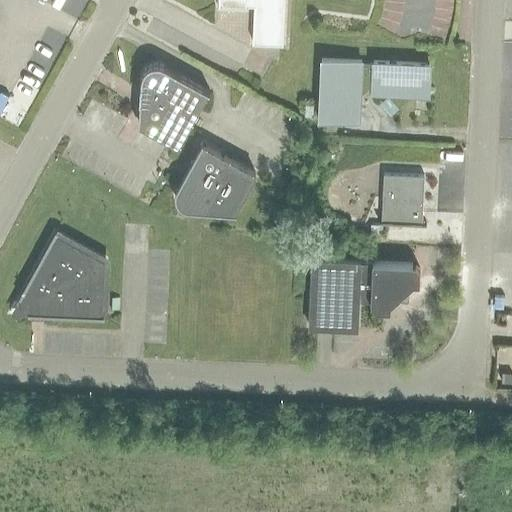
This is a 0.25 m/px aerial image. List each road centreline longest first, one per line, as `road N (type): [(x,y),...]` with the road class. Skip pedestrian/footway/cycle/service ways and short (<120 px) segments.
road 1 (unclassified): [(486,0),(465,390),(0,360)]
road 2 (unclassified): [(0,223),(116,0)]
